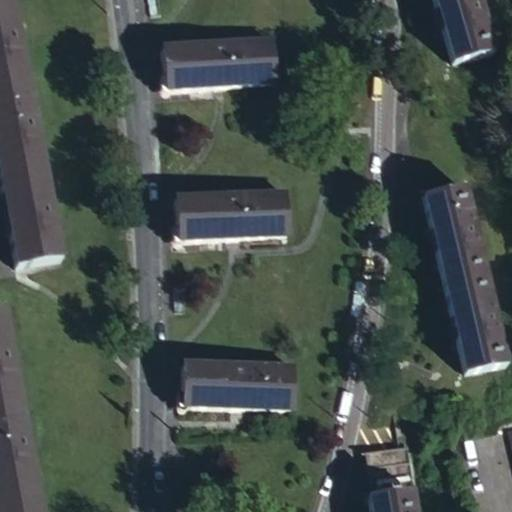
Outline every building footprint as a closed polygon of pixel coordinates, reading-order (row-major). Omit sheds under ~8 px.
[(11,0),(0,0),(0,174),(18,269),(62,260),(11,0)] [(479,0),(435,0),(455,63),(495,52),(479,0)] [(273,39),(162,50),(166,93),(276,82),(273,39)] [(466,189),(426,197),(465,374),(506,365),(466,189)] [(286,193),(175,201),(178,244),(288,237),(286,193)] [(41,511),(6,314),(0,315),(0,511),(41,511)] [(296,411),(296,368),(183,367),(183,410),(296,411)] [(412,511),(411,499),(403,451),(366,456),(373,501),(370,501),(371,511),(412,511)]
